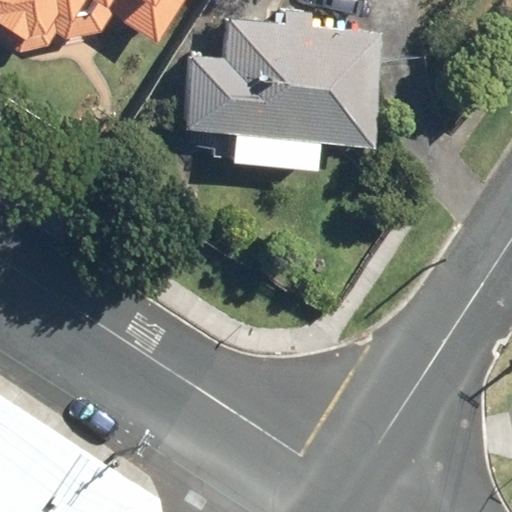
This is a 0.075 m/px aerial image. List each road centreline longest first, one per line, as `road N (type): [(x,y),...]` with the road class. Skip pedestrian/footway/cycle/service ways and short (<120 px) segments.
road 1 (residential): [(350,489),(0,262)]
road 2 (residential): [(511,245),(350,489)]
